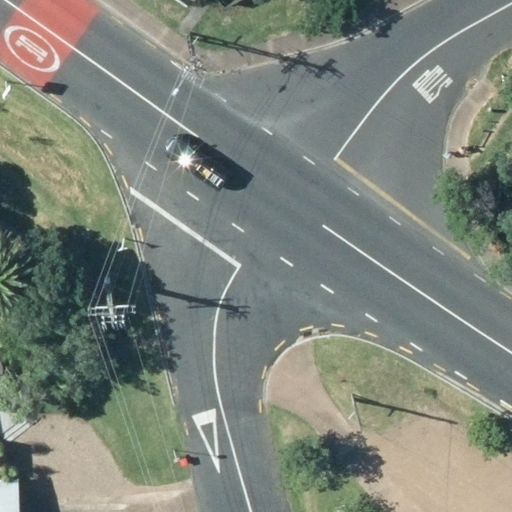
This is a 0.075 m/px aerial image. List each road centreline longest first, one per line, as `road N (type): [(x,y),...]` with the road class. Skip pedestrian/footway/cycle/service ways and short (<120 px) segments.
road 1 (secondary): [(296,207),(4,0)]
road 2 (unclassified): [(296,207),(235,257),(212,341),(215,386),(252,511)]
road 3 (unclassified): [(511,2),(450,36),(402,79),(296,207)]
road 4 (secondary): [(511,349),(296,207)]
